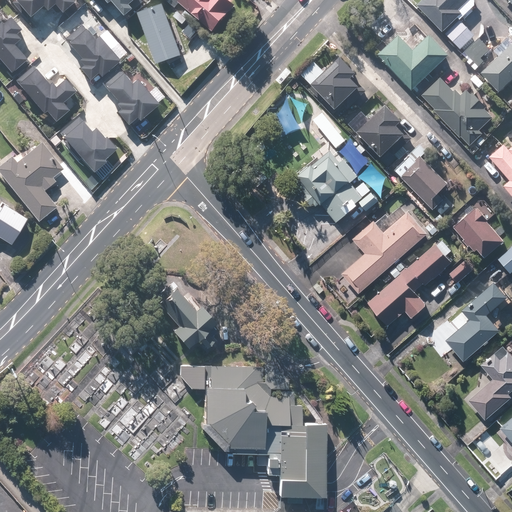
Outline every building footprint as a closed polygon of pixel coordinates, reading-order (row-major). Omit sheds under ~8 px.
[(29,18),(47,3),(51,8),(57,3),(65,11),(77,0),(16,0),(15,1),(29,18)] [(116,0),(118,0),(132,14),(140,6),(136,2),(138,0),(99,0),(102,3),(104,1),(110,7),(116,0)] [(234,0),(168,0),(177,8),(183,1),(213,30),(232,10),(239,4),(234,0)] [(415,0),(462,48),(477,34),(462,19),(477,5),(477,0),(415,0)] [(142,11),(159,63),(184,54),(167,3),(142,11)] [(5,19),(0,23),(0,59),(14,75),(32,60),(18,43),(25,36),(21,31),(26,27),(14,14),(7,21),(5,19)] [(124,57),(101,34),(98,37),(88,27),(87,28),(83,23),(67,38),(84,57),(83,58),(87,62),(83,66),(94,77),(102,70),(106,74),(124,57)] [(453,54),(433,33),(416,48),(403,34),(382,53),(415,89),(453,54)] [(494,51),(482,37),(465,52),(501,91),(511,80),(511,37),(511,36),(494,51)] [(342,58),(339,61),(336,58),(325,68),(317,59),(303,72),(313,84),(311,86),(335,112),(366,85),(357,75),(362,71),(347,54),(342,58)] [(19,79),(31,94),(28,96),(43,114),(46,112),(50,108),(60,120),(75,107),(68,99),(79,89),(68,76),(59,84),(55,80),(53,81),(37,63),(19,79)] [(162,101),(141,77),(136,81),(127,71),(126,72),(122,68),(105,83),(124,106),(121,109),(132,123),(141,115),(143,117),(162,101)] [(475,153),(489,140),(484,135),(487,133),(482,128),(496,115),(488,108),(496,100),(488,91),(482,96),(477,91),(474,94),(468,88),(463,93),(458,88),(456,91),(441,76),(420,96),(475,153)] [(19,89),(12,97),(20,105),(28,97),(19,89)] [(402,123),(406,120),(390,102),(357,133),(382,160),(411,132),(402,123)] [(86,118),(85,120),(81,116),(64,132),(67,136),(63,139),(81,158),(85,155),(98,170),(110,159),(108,157),(120,146),(110,135),(108,136),(99,126),(96,129),(86,118)] [(511,192),(511,135),(490,155),(511,179),(505,184),(511,192)] [(55,177),(66,168),(44,140),(21,158),(17,153),(0,166),(40,219),(57,205),(49,194),(60,186),(56,181),(58,180),(55,177)] [(360,206),(370,198),(367,194),(373,189),(338,144),(297,177),(308,192),(305,195),(313,205),(316,202),(319,206),(324,202),(340,223),(352,213),(349,208),(357,202),(360,206)] [(436,209),(444,200),(443,198),(455,185),(417,148),(396,169),(436,209)] [(0,233),(14,242),(29,216),(5,201),(3,204),(0,202),(0,233)] [(455,226),(466,238),(464,240),(469,246),(471,244),(477,251),(480,248),(488,257),(509,239),(479,205),(455,226)] [(354,238),(368,253),(346,272),(363,292),(430,232),(413,213),(410,209),(386,230),(376,219),(354,238)] [(415,317),(430,303),(418,289),(425,282),(427,284),(455,260),(439,241),(369,302),(389,325),(408,309),(415,317)] [(511,272),(511,247),(500,259),(511,272)] [(468,257),(451,272),(459,281),(476,266),(468,257)] [(186,302),(165,275),(146,290),(166,316),(157,323),(171,341),(180,333),(186,341),(205,326),(198,318),(206,312),(193,296),(186,302)] [(467,360),(505,328),(491,313),(511,294),(511,293),(500,280),(442,331),(467,360)] [(495,376),(470,399),(482,412),(489,419),(511,398),(511,351),(506,345),(484,365),(495,376)] [(268,482),(315,483),(317,410),(295,410),(296,377),(276,376),(277,363),(194,360),(191,417),(213,441),(269,442),(268,482)] [(511,419),(503,427),(511,437),(511,419)] [(244,511),(245,502),(218,501),(217,511),(244,511)]
